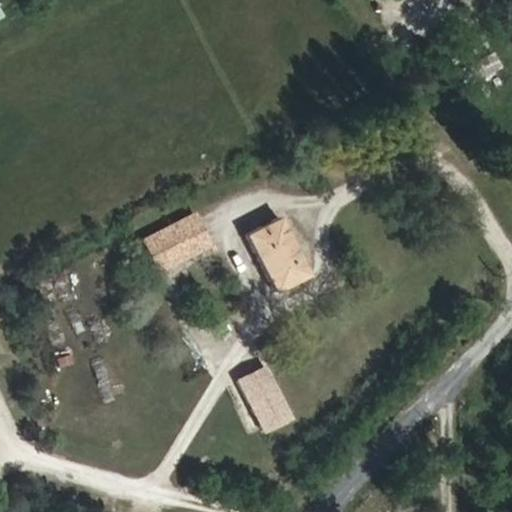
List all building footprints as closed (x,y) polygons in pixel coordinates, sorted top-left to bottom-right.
[(451,65),(487,46),(480,34),(445,53),(451,65)] [(462,86),(499,67),(491,52),(455,70),(462,86)] [(207,244),(192,215),(168,227),(183,256),(207,244)] [(307,274),(278,217),(244,235),(273,291),(307,274)] [(183,256),(168,227),(144,240),(159,269),(183,256)]
